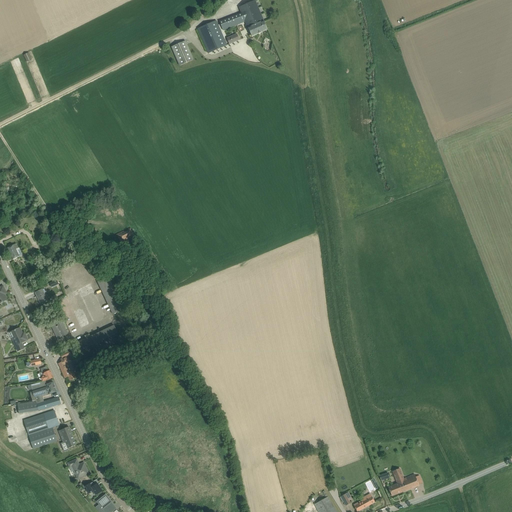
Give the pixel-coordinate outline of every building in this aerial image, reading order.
[(220,22),(221,24),(224,31),(245,22),(251,36),(267,30),(255,1),(239,7),(242,13),(220,22)] [(226,45),(229,44),(227,38),(224,39),(216,21),(198,29),(208,53),(227,45),(226,45)] [(180,66),(189,62),(193,60),(190,52),(185,41),(172,47),(180,66)] [(120,242),(134,236),(131,228),(117,235),(120,242)] [(12,260),(19,257),(22,255),(19,248),(18,248),(16,244),(7,248),(12,260)] [(39,250),(35,252),(39,260),(45,257),(43,250),(40,252),(39,250)] [(112,315),(124,309),(109,277),(97,283),(112,315)] [(48,301),(42,289),(35,293),(41,305),(48,301)] [(52,326),(58,340),(62,338),(62,337),(68,334),(62,320),(57,322),(58,325),(57,326),(56,324),(52,326)] [(84,358),(122,341),(115,326),(77,343),(84,358)] [(20,328),(10,332),(11,332),(12,332),(14,337),(13,337),(16,345),(15,345),(18,351),(24,348),(21,343),(28,340),(26,336),(24,337),(20,328)] [(58,364),(62,371),(72,366),(68,357),(71,355),(69,351),(61,355),(62,359),(63,361),(58,364)] [(30,361),(31,364),(29,364),(30,367),(31,367),(31,366),(41,364),(40,359),(30,361)] [(65,378),(67,377),(68,377),(70,381),(76,378),(72,370),(74,369),(72,366),(62,371),(65,378)] [(53,378),(50,370),(48,371),(46,367),(41,369),(42,372),(39,373),(42,382),(46,381),(53,378)] [(75,388),(78,387),(82,385),(81,383),(84,382),(82,378),(78,380),(79,383),(74,385),(75,388)] [(46,381),(35,385),(34,381),(30,382),(31,386),(32,388),(33,391),(32,391),(31,392),(31,393),(30,393),(33,401),(36,401),(37,403),(44,401),(42,395),(48,393),(49,394),(56,392),(53,382),(47,384),(46,381)] [(44,401),(37,403),(39,410),(39,411),(60,404),(60,402),(60,400),(58,398),(44,402),(44,401)] [(19,414),(39,410),(37,403),(36,401),(33,401),(17,404),(18,406),(19,414)] [(54,410),(23,421),(34,449),(57,441),(52,428),(59,425),(54,410)] [(66,442),(69,448),(76,445),(69,429),(69,427),(58,431),(63,443),(66,442)] [(72,467),(78,479),(89,474),(85,465),(83,466),(82,464),(79,465),(79,464),(77,459),(67,463),(69,468),(72,467)] [(392,472),(396,485),(388,488),(392,496),(419,485),(415,475),(404,479),(404,478),(403,478),(400,469),(392,472)] [(93,491),(96,495),(102,491),(97,484),(95,485),(93,482),(85,487),(87,489),(86,490),(89,494),(93,491)] [(363,500),(354,506),(357,511),(375,502),(370,494),(362,498),(363,500)] [(111,502),(106,495),(97,502),(100,505),(97,507),(100,511),(111,511),(116,509),(111,502)] [(336,511),(334,508),(328,497),(314,505),(318,511),(336,511)]
